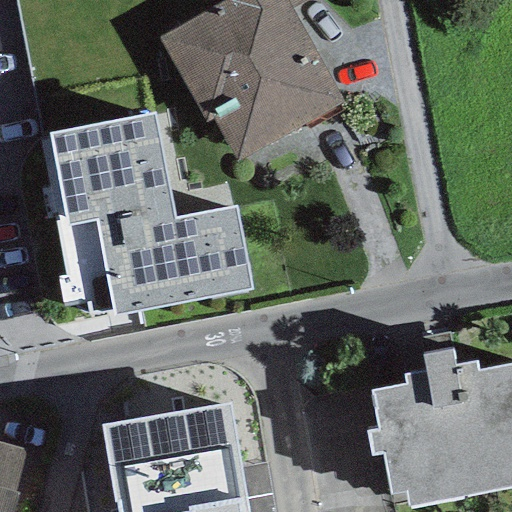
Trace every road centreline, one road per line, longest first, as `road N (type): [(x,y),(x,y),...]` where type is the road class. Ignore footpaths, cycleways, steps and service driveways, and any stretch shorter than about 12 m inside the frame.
road 1 (residential): [(459,300),(396,0)]
road 2 (residential): [(459,300),(255,333)]
road 3 (residential): [(255,333),(288,511)]
road 4 (residential): [(255,333),(82,366)]
road 5 (residential): [(45,511),(82,366)]
